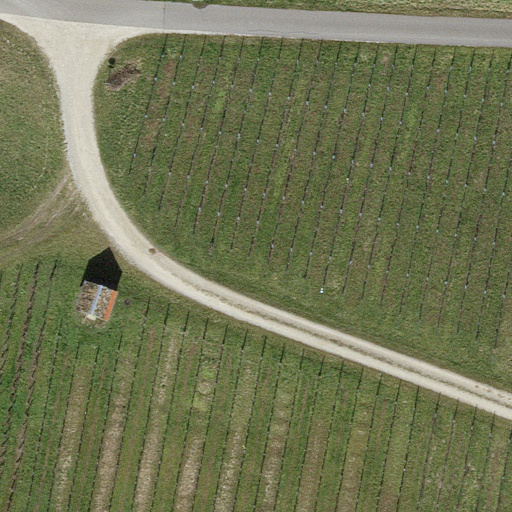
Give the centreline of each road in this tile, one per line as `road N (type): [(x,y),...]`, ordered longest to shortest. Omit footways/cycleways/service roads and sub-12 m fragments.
road 1 (track): [(73,10),(93,182),(123,229),(167,266),(228,300),(511,407)]
road 2 (unclassified): [(6,0),(511,32)]
